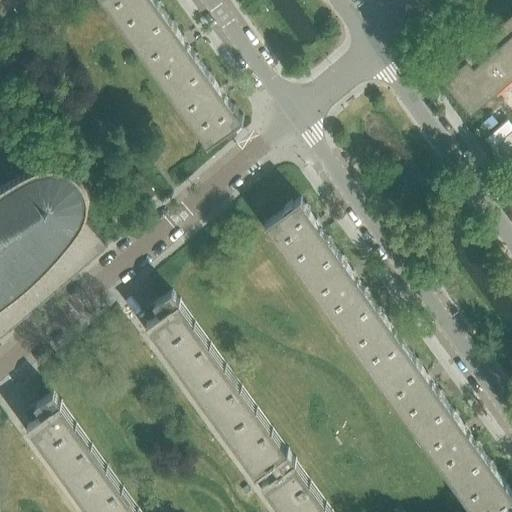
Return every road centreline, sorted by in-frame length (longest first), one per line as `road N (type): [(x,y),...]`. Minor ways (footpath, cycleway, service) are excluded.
road 1 (residential): [(0,369),(294,115)]
road 2 (residential): [(294,115),(511,413)]
road 3 (residential): [(511,239),(376,53)]
road 4 (residential): [(206,0),(294,115)]
